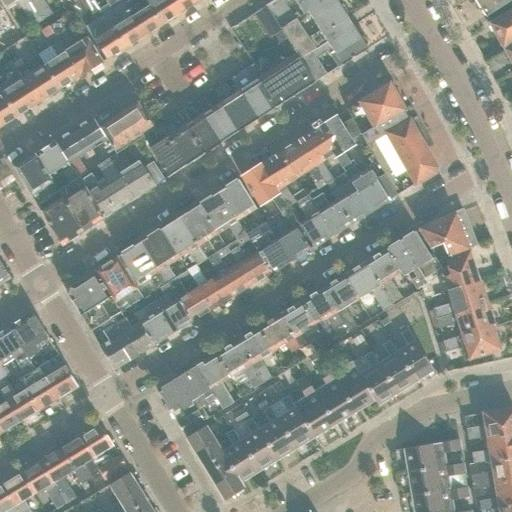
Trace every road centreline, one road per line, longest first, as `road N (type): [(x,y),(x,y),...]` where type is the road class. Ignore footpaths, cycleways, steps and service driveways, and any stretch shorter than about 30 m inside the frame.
road 1 (residential): [(35,284),(432,33)]
road 2 (residential): [(109,398),(498,161)]
road 3 (residential): [(0,157),(248,0)]
road 4 (residential): [(340,482),(379,437),(431,407),(511,389)]
road 5 (unclassified): [(498,161),(432,33)]
road 6 (residential): [(109,398),(35,284)]
road 7 (residential): [(175,511),(109,398)]
road 8 (residential): [(0,466),(109,398)]
